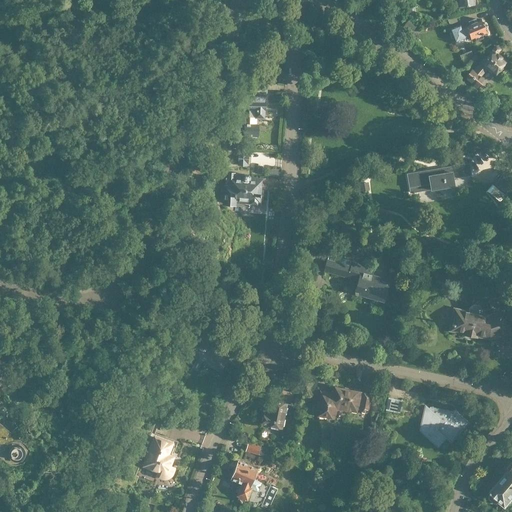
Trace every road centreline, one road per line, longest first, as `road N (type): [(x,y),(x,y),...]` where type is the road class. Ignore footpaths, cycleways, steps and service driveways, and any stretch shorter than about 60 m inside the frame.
road 1 (residential): [(0,287),(62,302),(97,298),(121,282),(142,256),(178,153),(222,74),(237,0)]
road 2 (residential): [(265,348),(289,187),(290,0)]
road 3 (residential): [(511,401),(356,359),(265,348)]
road 4 (residential): [(511,141),(326,0)]
road 5 (residential): [(189,511),(223,419),(265,348)]
